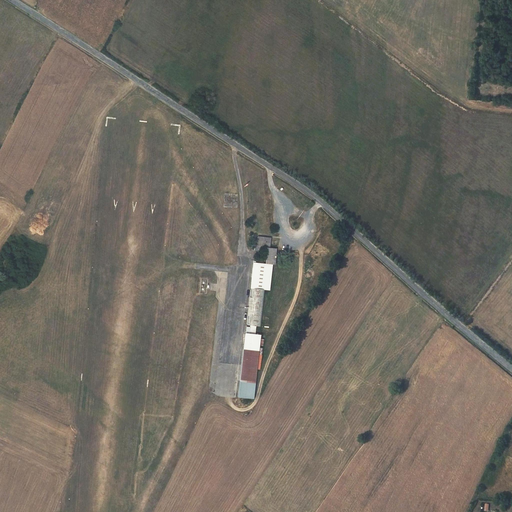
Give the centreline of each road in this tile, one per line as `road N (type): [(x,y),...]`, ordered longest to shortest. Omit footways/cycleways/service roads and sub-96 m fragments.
road 1 (unclassified): [(12,0),(319,203),(511,371)]
road 2 (track): [(300,234),(300,286),(258,396),(243,410),(229,405)]
